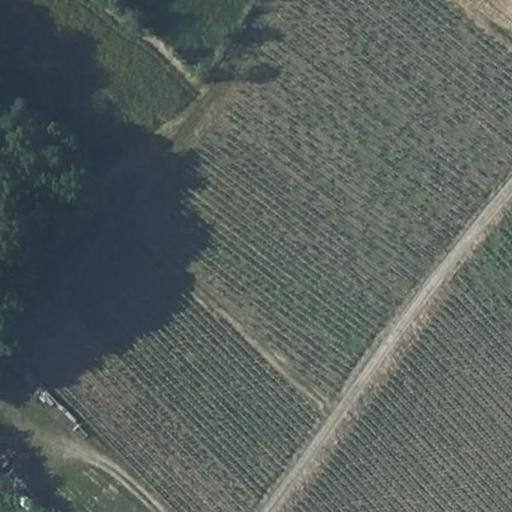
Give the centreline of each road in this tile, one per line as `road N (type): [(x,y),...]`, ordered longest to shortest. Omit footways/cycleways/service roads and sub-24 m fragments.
road 1 (track): [(268,511),(423,293),(511,184)]
road 2 (track): [(156,511),(129,482),(9,408)]
